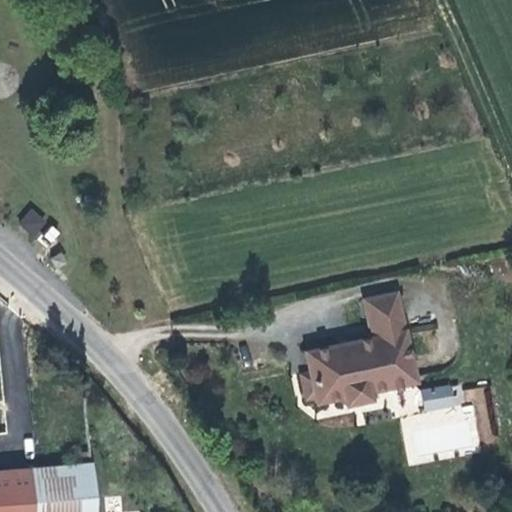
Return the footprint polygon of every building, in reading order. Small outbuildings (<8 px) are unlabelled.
[(41,219),(28,209),(18,221),(30,232),(41,219)] [(395,293),(363,299),(371,337),(304,351),(308,370),(315,399),(316,403),(342,397),(344,404),(369,398),(368,392),(415,381),(395,293)] [(315,399),(308,370),(297,372),(304,401),(315,399)] [(425,413),(400,417),(406,462),(493,450),(484,386),(460,390),(459,383),(422,388),(425,413)] [(419,386),(403,389),(405,407),(422,404),(419,386)] [(0,511),(91,511),(87,462),(0,469),(0,511)]
